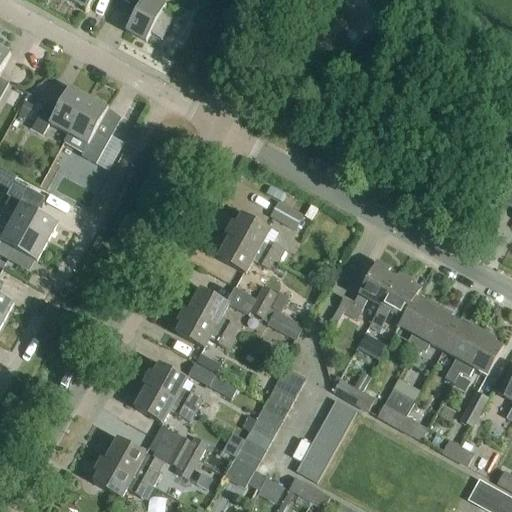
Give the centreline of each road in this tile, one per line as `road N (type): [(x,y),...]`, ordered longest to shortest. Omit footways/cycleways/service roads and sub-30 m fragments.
road 1 (unclassified): [(11,511),(221,129)]
road 2 (unclassified): [(511,294),(221,129)]
road 3 (unclassified): [(0,380),(159,94)]
road 4 (unclassified): [(159,94),(0,6)]
road 5 (unclassified): [(221,129),(293,0)]
